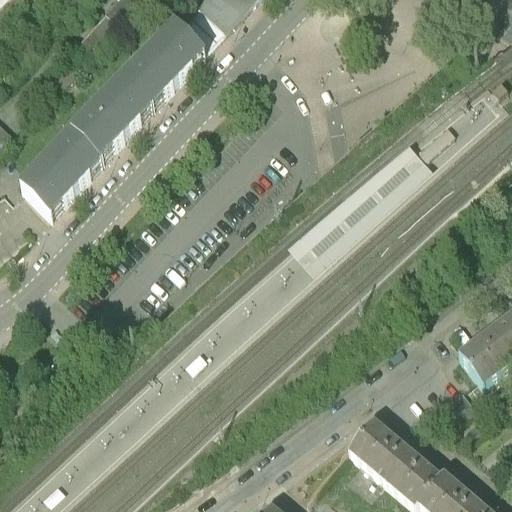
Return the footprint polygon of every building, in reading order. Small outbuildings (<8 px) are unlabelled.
[(0,0),(0,9),(1,11),(10,0),(0,0)] [(128,0),(66,66),(79,80),(157,0),(128,0)] [(212,0),(201,17),(226,42),(265,0),(212,0)] [(177,37),(23,193),(51,220),(89,182),(127,143),(166,104),(205,65),(177,37)] [(503,103),(495,110),(498,114),(502,118),(510,111),(503,103)] [(0,160),(11,158),(7,126),(0,127),(0,160)] [(455,158),(448,149),(417,175),(421,180),(425,184),(455,158)] [(315,299),(433,193),(425,184),(421,180),(417,175),(411,168),(290,271),(315,299)] [(484,397),(511,375),(511,325),(459,366),(484,397)] [(478,419),(463,399),(444,414),(459,433),(478,419)] [(408,511),(421,511),(442,489),(375,433),(350,463),(408,511)] [(476,511),(444,485),(442,489),(421,511),(476,511)]
